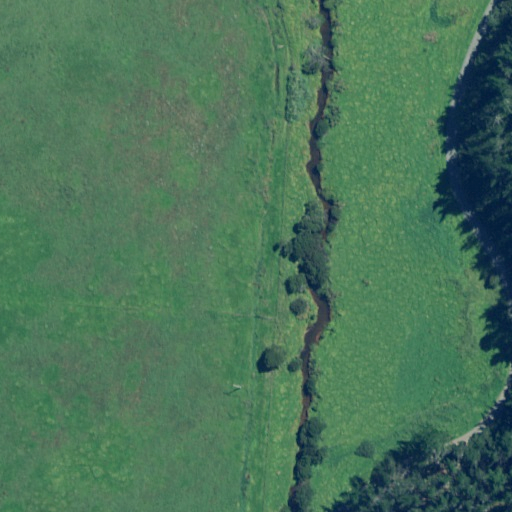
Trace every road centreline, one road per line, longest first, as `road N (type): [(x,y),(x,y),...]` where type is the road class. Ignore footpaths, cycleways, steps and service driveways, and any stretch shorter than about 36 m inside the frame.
road 1 (unclassified): [(497,0),(450,135),(511,273)]
road 2 (unclassified): [(511,395),(482,424),(382,457),(329,511)]
